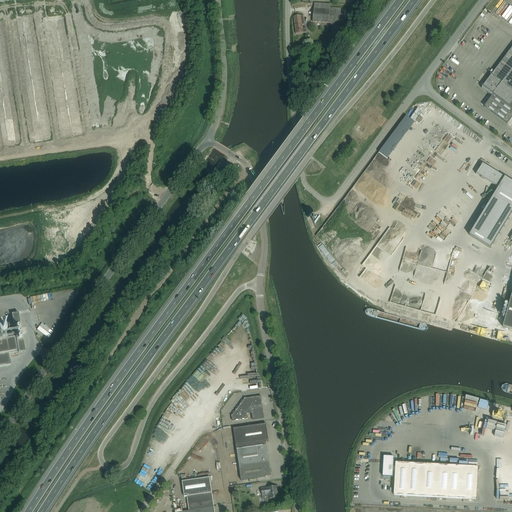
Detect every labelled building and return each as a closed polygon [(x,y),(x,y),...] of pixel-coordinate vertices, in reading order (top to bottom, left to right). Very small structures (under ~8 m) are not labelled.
[(314,3),(314,6),(312,22),(339,24),(341,9),(330,8),(330,5),(314,3)] [(296,34),(306,33),(306,28),(302,28),(302,25),(304,25),(303,15),(293,16),(296,34)] [(511,47),(491,75),(490,74),(492,76),(490,78),(489,78),(481,88),(492,96),(484,106),(507,124),(511,117),(511,47)] [(276,153),(273,154),(280,202),(283,202),(276,153)] [(490,248),(511,212),(511,182),(482,164),(476,174),(499,188),(469,235),(490,248)] [(511,293),(503,327),(511,329),(511,293)] [(18,316),(12,317),(18,349),(24,348),(18,316)] [(0,366),(11,365),(9,352),(17,351),(15,339),(2,341),(0,330),(0,366)] [(39,334),(47,340),(49,337),(41,331),(39,334)] [(168,428),(190,397),(178,389),(156,421),(168,428)] [(232,415),(231,415),(232,421),(247,418),(247,413),(251,413),(252,420),(264,418),(261,396),(244,398),(244,399),(242,399),(240,402),(240,404),(240,405),(238,405),(236,408),(236,410),(235,410),(236,410),(234,411),(232,413),(232,415)] [(266,424),(233,429),(236,446),(266,442),(269,442),(266,424)] [(271,476),(266,445),(266,442),(236,446),(241,480),(244,480),(253,479),(271,476)] [(383,456),(382,476),(393,477),(393,471),(395,471),(395,466),(393,466),(394,457),(383,456)] [(478,467),(400,463),(395,463),(394,495),(476,500),(478,467)] [(369,491),(370,466),(355,466),(353,505),(361,505),(361,491),(369,491)] [(187,496),(188,506),(189,511),(211,508),(214,507),(209,475),(197,476),(198,480),(182,482),(184,497),(187,496)] [(268,488),(261,489),(262,495),(262,496),(262,498),(263,500),(265,500),(266,500),(268,499),(269,499),(278,497),(277,491),(278,491),(277,486),(268,488)]
